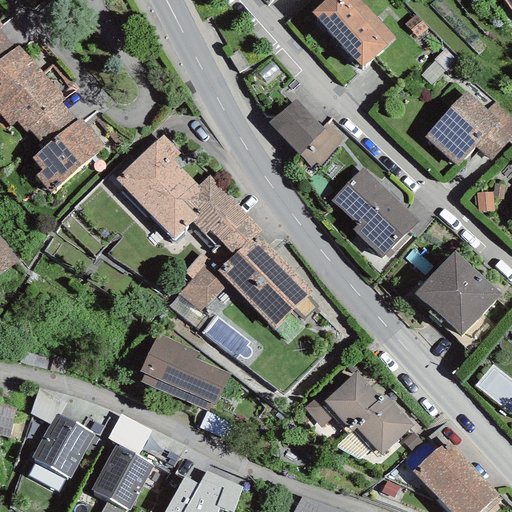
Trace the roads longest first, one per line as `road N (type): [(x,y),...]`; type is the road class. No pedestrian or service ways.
road 1 (tertiary): [(165,0),(264,180),(511,471)]
road 2 (residential): [(0,379),(57,386),(365,511)]
road 3 (residential): [(252,0),(460,219),(511,262)]
